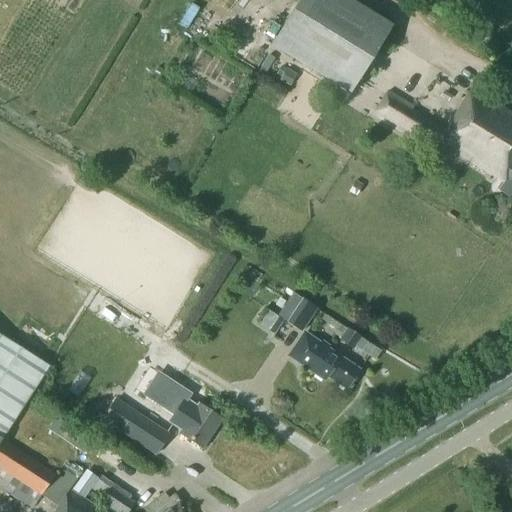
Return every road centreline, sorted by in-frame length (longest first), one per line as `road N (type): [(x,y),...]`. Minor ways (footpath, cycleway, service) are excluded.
road 1 (primary): [(283,511),(511,373)]
road 2 (unclassified): [(345,511),(511,409)]
